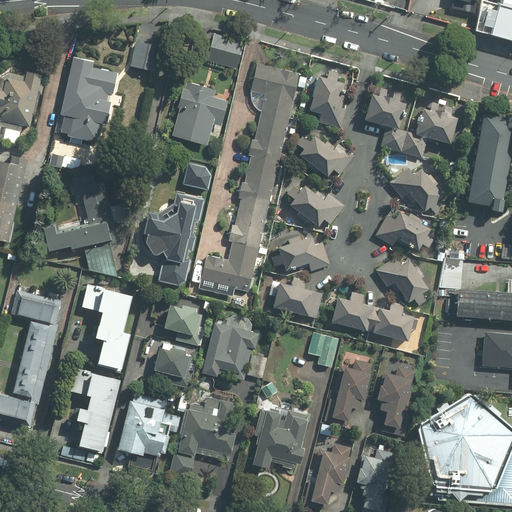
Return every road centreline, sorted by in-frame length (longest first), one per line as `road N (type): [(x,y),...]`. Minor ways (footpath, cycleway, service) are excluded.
road 1 (residential): [(511,74),(229,0)]
road 2 (residential): [(0,474),(147,511)]
